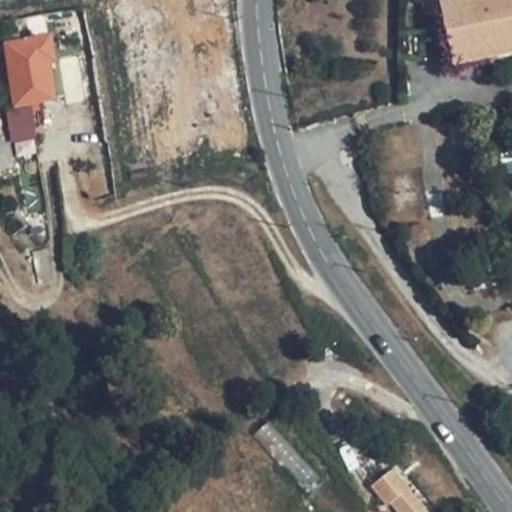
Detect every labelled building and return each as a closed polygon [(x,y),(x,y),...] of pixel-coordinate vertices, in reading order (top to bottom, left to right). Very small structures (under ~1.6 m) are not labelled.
[(511,0),(455,0),(441,3),(452,59),(471,54),(470,49),(511,39),(511,0)] [(50,36),(9,42),(17,102),(52,97),(47,61),(54,60),(50,36)] [(471,54),(473,63),(511,55),(511,39),(470,49),(471,54)] [(453,68),(473,63),(471,54),(452,59),(453,68)] [(427,511),(391,470),(372,487),(386,505),(390,503),(397,511),(427,511)]
